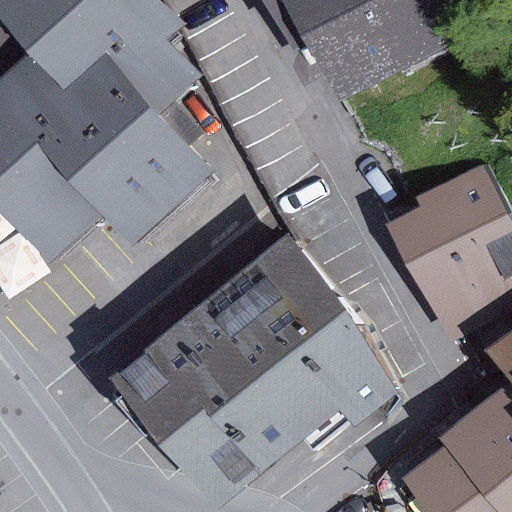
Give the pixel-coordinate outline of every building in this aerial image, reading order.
[(3,0),(0,2),(0,181),(69,257),(121,210),(128,217),(153,246),(226,179),(168,113),(198,87),(164,49),(182,32),(153,0),(3,0)] [(262,0),(271,16),(292,4),(358,128),(474,67),(438,0),(262,0)] [(423,200),(391,216),(449,330),(511,298),(511,216),(479,151),(415,184),(423,200)] [(310,251),(144,381),(241,503),(363,407),(373,420),(417,386),(310,251)] [(458,432),(414,466),(444,505),(449,511),(511,511),(511,327),(501,336),(511,350),(511,369),(448,418),(458,432)]
